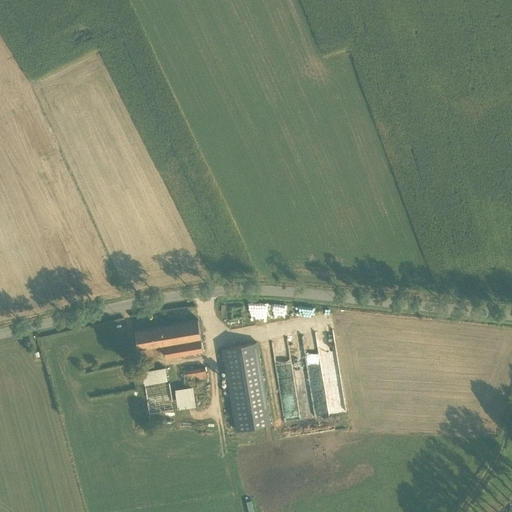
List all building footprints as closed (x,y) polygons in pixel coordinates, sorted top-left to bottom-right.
[(190,314),(190,318),(197,317),(195,304),(180,306),(181,315),(190,314)] [(166,357),(203,351),(198,319),(135,329),(138,348),(164,344),(166,357)] [(235,429),(271,423),(257,341),(222,347),(235,429)] [(178,373),(180,385),(207,381),(205,366),(184,369),(185,372),(178,373)] [(165,367),(142,371),(144,383),(150,383),(151,389),(167,387),(166,380),(167,379),(165,367)] [(175,389),(177,408),(195,406),(193,387),(175,389)] [(147,397),(148,408),(172,404),(170,393),(147,397)]
